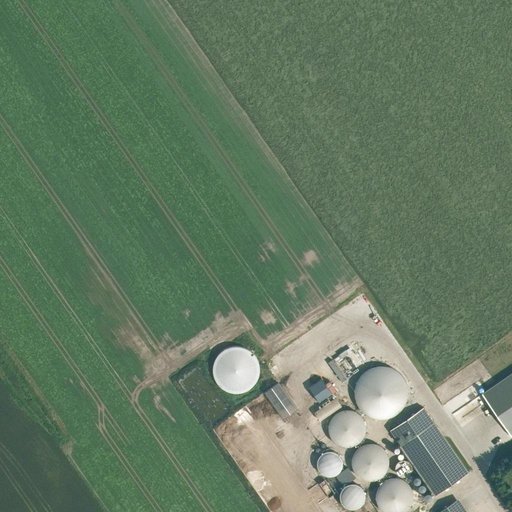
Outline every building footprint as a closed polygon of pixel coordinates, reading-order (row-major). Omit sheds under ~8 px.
[(341,296),(323,307),(331,320),(349,308),(341,296)] [(221,384),(220,390),(252,391),(253,349),(212,348),(211,384),(221,384)] [(346,377),(363,422),(406,406),(389,361),(346,377)] [(511,436),(511,434),(511,373),(482,394),(511,436)] [(275,418),(292,408),(277,380),(260,389),(275,418)] [(323,388),(304,405),(311,413),(330,396),(323,388)] [(435,495),(468,472),(423,407),(390,430),(435,495)] [(321,433),(344,445),(358,420),(335,408),(321,433)] [(353,477),(374,477),(374,470),(382,470),(382,445),(353,445),(353,477)] [(335,455),(316,451),(311,472),(330,476),(335,455)] [(375,480),(378,511),(392,511),(407,511),(404,478),(375,480)] [(356,484),(336,487),(339,509),(358,507),(356,484)] [(463,511),(453,497),(431,511),(463,511)]
